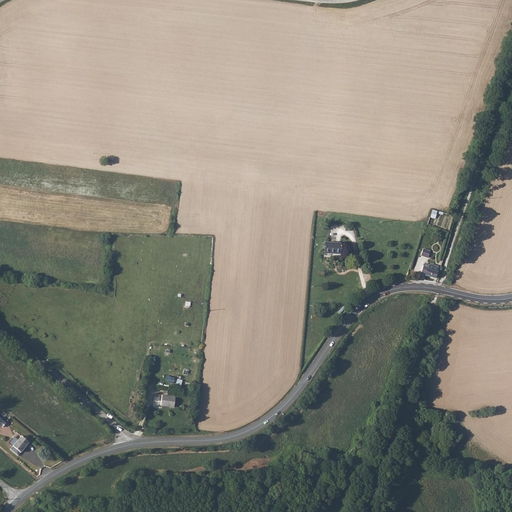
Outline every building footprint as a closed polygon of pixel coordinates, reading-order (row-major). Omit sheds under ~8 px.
[(323,252),(333,253),(334,256),(339,256),(340,244),(324,242),(323,252)] [(423,248),(421,255),(429,257),(431,250),(423,248)] [(421,275),(434,279),(438,267),(437,266),(429,264),(428,265),(427,268),(424,267),(421,275)] [(163,395),(161,405),(174,407),(176,397),(163,395)] [(29,442),(21,435),(12,445),(21,452),(29,442)]
